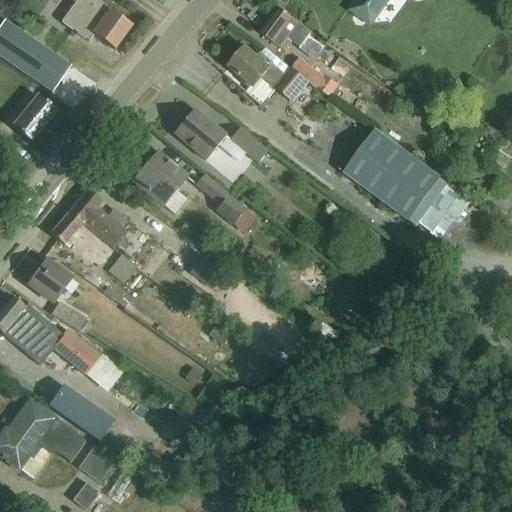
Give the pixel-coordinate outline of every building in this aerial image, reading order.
[(94,0),(78,0),(62,23),(88,42),(91,38),(112,54),(130,30),(106,12),(108,10),(94,0)] [(359,0),(354,7),(356,15),(366,23),(374,21),(389,0),(359,0)] [(306,41),(310,36),(277,11),(258,37),(283,55),(290,46),(314,65),(322,53),(306,41)] [(0,39),(0,59),(52,94),(70,68),(31,41),(22,54),(0,39)] [(301,79),(292,72),(291,73),(265,53),(258,62),(245,52),(229,72),(251,90),(246,97),(262,110),(277,93),(286,100),(292,105),(307,85),(301,80),(301,79)] [(315,74),(299,62),(292,72),(301,79),(308,84),(315,74)] [(11,132),(29,147),(55,117),(37,102),(11,132)] [(172,138),(204,163),(223,139),(191,114),(172,138)] [(229,145),(258,168),(267,156),(238,134),(229,145)] [(415,229),(419,224),(434,235),(448,216),(457,223),(470,206),(374,135),(344,176),(415,229)] [(131,185),(172,218),(185,202),(174,193),(185,180),(156,156),(131,185)] [(219,208),(214,214),(232,228),(245,211),(203,177),(194,188),(219,208)] [(500,214),(511,205),(511,189),(507,182),(487,196),(500,214)] [(66,214),(67,215),(111,253),(124,238),(95,213),(101,205),(85,192),(66,214)] [(111,253),(67,215),(47,238),(61,250),(71,238),(102,264),(111,253)] [(226,269),(204,254),(189,275),(210,290),(226,269)] [(107,273),(123,286),(136,270),(120,257),(107,273)] [(27,289),(51,308),(70,284),(46,265),(27,289)] [(107,289),(103,295),(124,310),(134,296),(128,292),(123,300),(107,289)] [(11,299),(0,311),(0,334),(25,356),(39,368),(55,349),(87,375),(100,359),(66,332),(62,337),(26,309),(28,306),(19,299),(16,303),(11,299)] [(49,320),(75,335),(83,322),(57,306),(49,320)] [(62,388),(48,409),(99,444),(113,423),(95,410),(79,399),(75,397),(62,388)] [(38,440),(51,423),(27,405),(0,440),(0,462),(14,472),(16,470),(32,482),(51,457),(39,449),(42,444),(38,440)] [(146,454),(153,443),(122,421),(115,431),(146,454)] [(93,449),(77,471),(98,487),(115,466),(93,449)] [(203,466),(191,453),(182,463),(176,458),(167,469),(193,491),(201,481),(194,474),(203,466)] [(122,500),(139,474),(125,466),(109,492),(122,500)] [(85,487),(72,503),(83,511),(86,511),(98,497),(85,487)]
